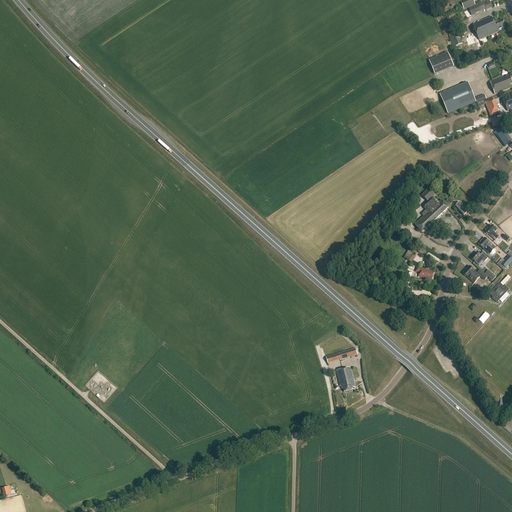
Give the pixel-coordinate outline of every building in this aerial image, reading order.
[(473,0),(468,0),(461,3),(464,10),(475,5),(473,0)] [(485,9),(482,3),(469,9),(472,16),(475,14),(475,13),(485,9)] [(472,25),(479,41),(499,32),(498,30),(505,27),(502,20),(494,24),(491,17),(472,25)] [(457,32),(449,36),(454,48),(463,44),(457,32)] [(435,73),(455,67),(450,51),(430,57),(435,73)] [(511,82),(511,83),(511,82),(511,73),(509,75),(490,82),(495,95),(511,87),(511,82)] [(440,94),(448,114),(476,103),(476,102),(475,100),(475,99),(468,83),(440,94)] [(511,94),(502,98),(507,111),(511,109),(511,94)] [(484,101),(477,104),(478,108),(485,105),(487,109),(491,108),(489,103),(493,101),(492,98),(484,102),(485,104),(484,101)] [(504,147),(511,141),(501,128),(494,134),(504,147)] [(424,217),(415,225),(422,233),(449,208),(442,200),(439,203),(433,197),(436,194),(430,188),(422,196),(429,204),(424,208),(426,210),(421,215),(424,217)] [(463,204),(462,205),(460,203),(455,207),(464,216),(468,212),(465,208),(466,207),(463,204)] [(493,238),(495,241),(499,237),(494,233),(497,230),(492,225),(486,232),(491,237),(492,235),(494,237),(493,238)] [(490,255),(491,255),(492,255),(493,255),(494,255),(496,253),(494,251),(496,248),(485,238),(483,240),(482,240),(481,242),(479,245),(490,255)] [(417,251),(424,256),(427,251),(419,245),(416,249),(418,250),(417,251)] [(481,252),(479,254),(477,252),(471,259),(475,263),(479,265),(482,261),(484,263),(488,258),(481,252)] [(407,260),(411,263),(415,256),(411,253),(407,260)] [(499,263),(499,264),(496,262),(495,264),(497,266),(503,272),(511,262),(511,259),(508,256),(501,265),(499,263)] [(416,271),(420,273),(418,277),(432,281),(434,274),(431,273),(431,272),(426,270),(417,267),(416,271)] [(463,273),(474,284),(480,277),(484,281),(487,277),(480,271),(477,274),(469,267),(463,273)] [(492,281),(496,277),(488,270),(485,274),(492,281)] [(493,297),(492,298),(497,303),(509,290),(504,285),(503,286),(510,278),(508,276),(501,284),(500,283),(489,294),(493,297)] [(340,361),(357,355),(355,349),(326,358),(328,364),(340,360),(340,361)] [(336,372),(340,387),(341,387),(342,389),(343,393),(353,391),(352,388),(355,387),(350,368),(336,372)] [(106,401),(109,398),(103,393),(100,396),(106,401)] [(5,495),(13,493),(11,485),(3,487),(5,495)]
